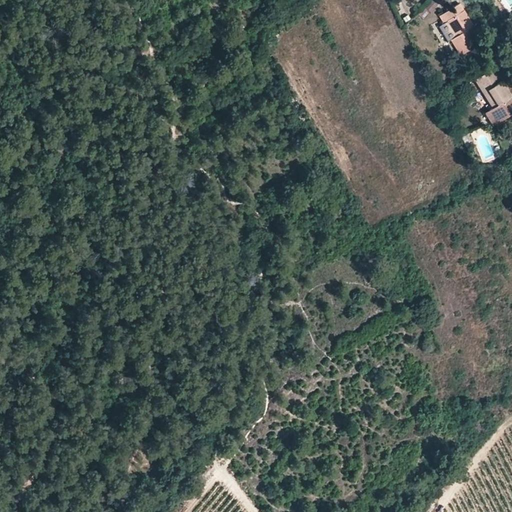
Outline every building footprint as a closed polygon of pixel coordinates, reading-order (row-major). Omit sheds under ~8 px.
[(440,0),(424,0),(414,8),(423,20),(443,4),(440,0)] [(445,23),(448,22),(452,19),(461,33),(457,36),(451,40),(460,55),(476,45),(466,30),(474,25),(459,1),(439,14),(445,23)] [(452,19),(448,22),(457,36),(461,33),(452,19)] [(492,110),(500,122),(511,113),(511,93),(506,84),(509,82),(507,79),(504,80),(495,67),(477,79),(496,107),(492,110)] [(496,125),(500,122),(492,110),(487,113),(496,125)]
